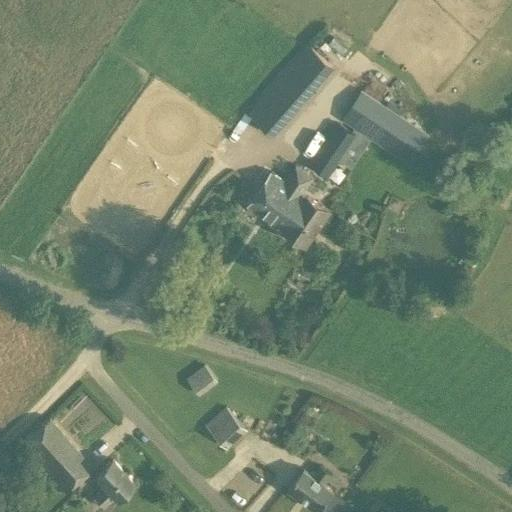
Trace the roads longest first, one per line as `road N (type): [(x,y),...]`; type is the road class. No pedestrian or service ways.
road 1 (unclassified): [(511,489),(344,388),(105,314)]
road 2 (unclassified): [(227,511),(85,362)]
road 3 (unclassified): [(0,451),(85,362)]
